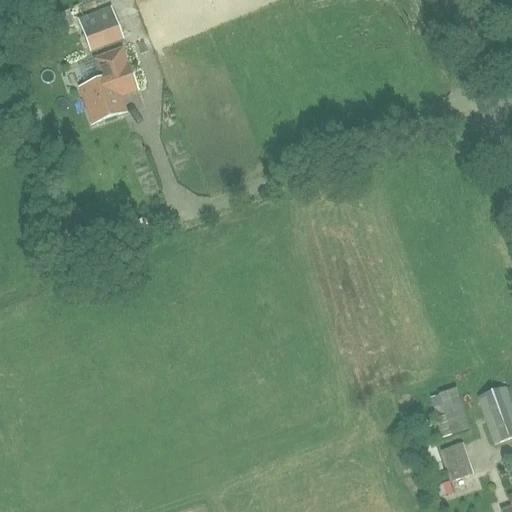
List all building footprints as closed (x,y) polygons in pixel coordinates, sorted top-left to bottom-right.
[(97,51),(122,41),(109,8),(84,17),(88,27),(97,51)] [(89,86),(80,89),(92,124),(124,113),(120,101),(136,95),(129,73),(121,51),(93,60),(94,62),(100,79),(88,83),(89,86)] [(494,445),(511,438),(511,409),(508,399),(510,398),(506,388),(477,399),(494,445)] [(430,399),(436,419),(435,419),(441,440),(469,431),(455,389),(438,395),(438,396),(430,399)] [(434,445),(423,449),(429,467),(440,463),(434,445)] [(451,482),(471,475),(461,445),(440,453),(451,482)] [(511,511),(511,496),(507,498),(511,507),(500,511),(499,511),(511,511)]
